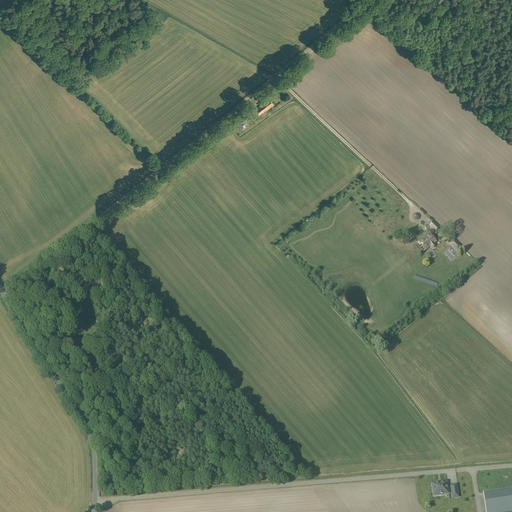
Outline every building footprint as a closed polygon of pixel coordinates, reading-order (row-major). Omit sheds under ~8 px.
[(266,110),(274,104),(268,97),(261,103),(262,104),(261,105),(255,110),(259,115),(266,110)] [(241,129),(244,127),(242,125),(247,122),(241,115),(234,120),(241,129)] [(434,232),(439,227),(434,222),(429,227),(434,232)] [(435,247),(435,246),(435,245),(434,243),(436,242),(430,234),(419,242),(425,251),(430,247),(430,248),(431,248),(432,249),(433,249),(434,248),(435,248),(435,247)] [(457,253),(462,247),(454,239),(448,244),(457,253)] [(447,254),(453,261),(456,258),(450,251),(447,254)] [(62,350),(71,347),(69,339),(60,341),(62,350)] [(432,484),(434,496),(449,494),(447,482),(432,484)] [(511,511),(511,489),(483,494),(486,511),(511,511)]
